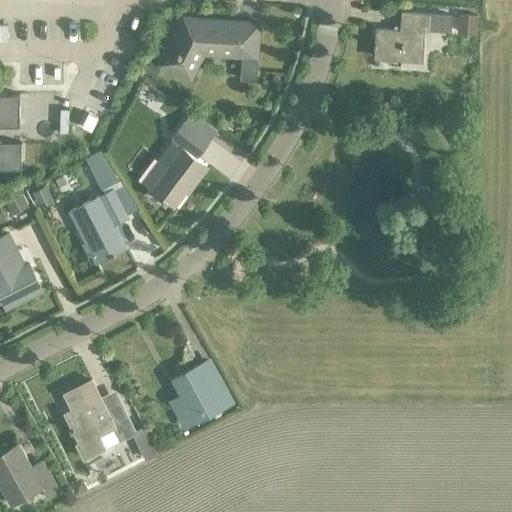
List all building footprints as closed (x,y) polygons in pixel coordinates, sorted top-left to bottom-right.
[(375,28),(373,55),(400,58),(399,60),(422,62),(425,30),(450,32),(451,16),(401,12),(399,30),(375,28)] [(457,16),(456,35),(476,36),(477,17),(457,16)] [(183,18),(159,64),(172,71),(176,64),(191,72),(202,52),(229,54),(229,56),(241,57),(239,79),(254,81),(256,58),(259,23),(257,23),(257,28),(233,27),(233,21),(208,20),(207,23),(200,19),(183,18)] [(150,63),(144,73),(157,80),(162,70),(150,63)] [(0,168),(20,168),(20,143),(20,142),(0,142),(0,125),(19,125),(19,94),(19,93),(0,93),(0,168)] [(97,118),(88,113),(81,126),(90,130),(97,118)] [(194,157),(202,146),(207,140),(183,121),(169,139),(178,146),(163,167),(158,163),(155,162),(153,163),(142,178),(141,181),(142,183),(173,207),(205,165),(194,157)] [(61,177),(53,181),(57,188),(65,184),(61,177)] [(112,188),(97,196),(69,210),(85,242),(82,244),(88,255),(91,254),(95,263),(125,247),(113,224),(127,217),(112,188)] [(21,194),(5,202),(12,215),(28,207),(21,194)] [(21,260),(15,249),(7,233),(0,236),(0,297),(6,308),(42,290),(28,264),(17,270),(14,264),(21,260)] [(206,414),(233,400),(220,376),(208,382),(199,365),(172,379),(183,400),(173,405),(182,422),(204,411),(206,414)] [(135,431),(119,399),(104,407),(90,380),(64,393),(72,409),(64,413),(80,443),(77,445),(83,458),(135,431)] [(46,498),(58,491),(41,460),(30,466),(17,443),(0,451),(0,486),(10,504),(41,487),(46,498)] [(153,445),(142,450),(147,458),(157,453),(153,445)] [(82,480),(71,486),(77,497),(88,491),(82,480)]
